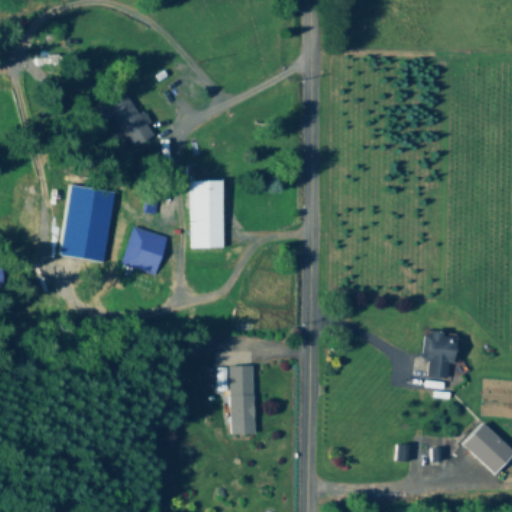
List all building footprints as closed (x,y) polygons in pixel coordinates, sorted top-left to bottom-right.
[(152,137),(125,94),(98,111),(116,139),(124,134),(133,149),(152,137)] [(190,182),(190,250),(222,250),(222,182),(190,182)] [(119,266),(154,276),(165,240),(130,229),(119,266)] [(453,363),(456,336),(423,332),(420,362),(426,363),(425,377),(445,379),(447,363),(453,363)] [(229,435),(253,435),(253,366),(217,366),(217,392),(229,392),(229,435)] [(406,462),(406,446),(394,446),(393,462),(406,462)]
